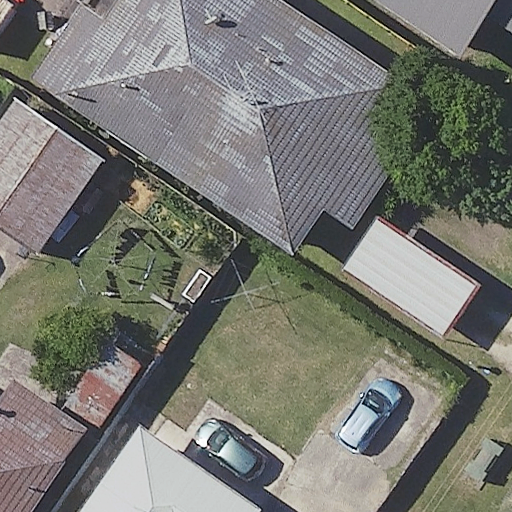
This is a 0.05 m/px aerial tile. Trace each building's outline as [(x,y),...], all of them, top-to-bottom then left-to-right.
[(421,79),(301,0),(129,0),(119,15),(104,5),(53,83),(305,250),(336,203),(362,220),(405,155),(382,140),(421,79)] [(511,0),(391,0),(472,55),(502,10),(511,16),(511,0)] [(108,153),(27,100),(0,141),(0,217),(46,248),(108,153)] [(488,280),(387,217),(352,271),(454,335),(488,280)] [(264,511),(303,457),(172,366),(122,439),(135,449),(90,511),(264,511)] [(9,388),(0,381),(0,511),(38,511),(87,439),(9,388)]
